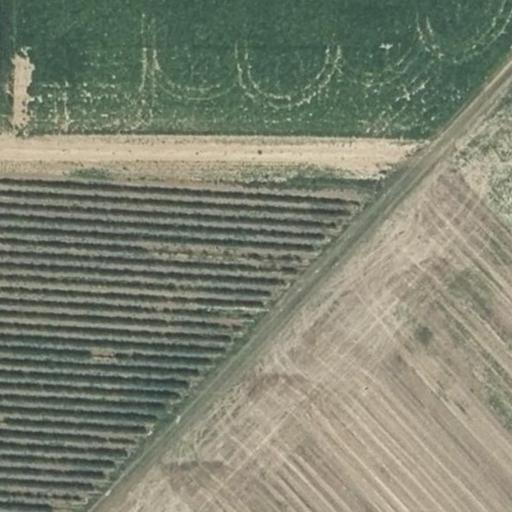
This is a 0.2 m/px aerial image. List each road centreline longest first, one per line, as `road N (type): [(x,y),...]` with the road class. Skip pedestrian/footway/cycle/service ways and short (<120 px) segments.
road 1 (track): [(93,511),(511,60)]
road 2 (track): [(427,152),(0,148)]
